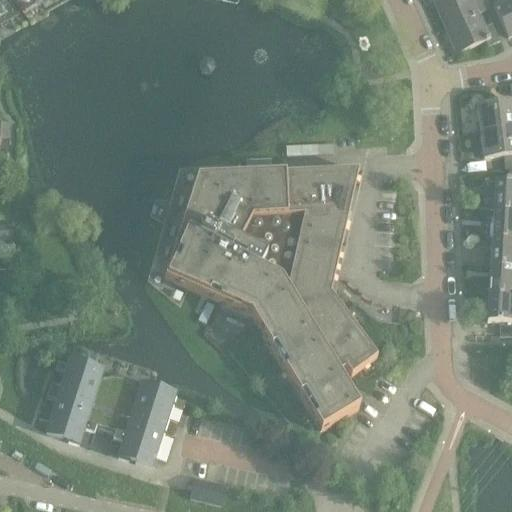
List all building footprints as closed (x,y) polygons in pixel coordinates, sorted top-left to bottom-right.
[(470,0),(447,0),(433,6),(444,32),(478,17),(478,18),(486,15),(480,2),(473,6),(470,0)] [(511,0),(505,0),(507,2),(493,8),(509,42),(511,40),(511,0)] [(478,18),(478,17),(444,32),(456,58),(485,45),(487,51),(499,45),(492,29),(485,32),(478,18)] [(511,130),(511,105),(477,110),(480,135),(511,130)] [(11,127),(10,127),(0,126),(0,133),(11,134),(11,127)] [(511,157),(511,130),(480,135),(483,161),(511,157)] [(0,140),(9,141),(11,141),(11,134),(0,133),(0,140)] [(315,148),(286,149),(286,159),(334,157),(334,147),(315,148)] [(9,168),(8,168),(0,167),(0,174),(9,175),(9,168)] [(0,182),(7,183),(8,183),(9,177),(9,175),(0,174),(0,182)] [(511,174),(508,175),(508,186),(495,185),(494,213),(511,213),(511,174)] [(197,182),(163,284),(250,323),(319,437),(358,413),(337,378),(345,373),(351,381),(377,362),(330,299),(358,175),(283,178),(197,182)] [(511,213),(494,213),(492,241),(511,242),(511,213)] [(0,242),(11,242),(11,231),(0,230),(0,242)] [(511,242),(492,241),(491,269),(511,269),(511,242)] [(511,269),(491,269),(489,296),(511,297),(511,269)] [(12,275),(0,273),(0,297),(10,298),(12,275)] [(511,297),(489,296),(488,326),(500,326),(499,338),(511,338),(511,297)] [(102,382),(101,383),(102,379),(68,368),(57,364),(54,373),(65,377),(61,389),(50,385),(45,402),(56,405),(46,436),(63,442),(62,444),(79,449),(83,436),(83,437),(84,436),(93,439),(96,431),(115,437),(112,445),(122,448),(121,449),(122,449),(118,462),(135,467),(135,465),(152,471),(162,439),(173,443),(178,426),(168,423),(171,411),(182,414),(185,405),(174,402),(140,391),(139,395),(138,393),(136,391),(135,390),(134,389),(132,387),(131,386),(129,385),(127,384),(125,383),(122,382),(120,381),(117,381),(115,380),(112,380),(110,380),(108,381),(106,381),(104,381),(102,382)] [(194,483),(190,503),(221,509),(225,489),(194,483)]
